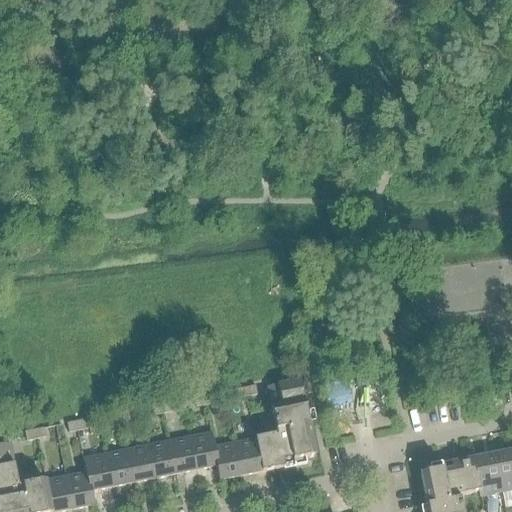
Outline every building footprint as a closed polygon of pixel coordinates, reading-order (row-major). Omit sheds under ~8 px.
[(270,409),(303,402),(299,382),(265,388),(270,409)] [(256,396),(254,387),(244,389),(246,398),(256,396)] [(246,398),(244,389),(234,391),(236,400),(246,398)] [(212,395),(202,397),(204,406),(214,405),(212,395)] [(204,406),(202,397),(192,399),(194,408),(204,406)] [(314,458),(303,402),(270,409),(275,436),(252,441),(259,474),(293,467),(292,462),(314,458)] [(171,413),(169,404),(159,406),(161,415),(171,413)] [(161,415),(159,406),(150,408),(152,417),(161,415)] [(129,422),(127,412),(117,414),(119,423),(129,422)] [(119,423),(117,414),(107,416),(109,425),(119,423)] [(86,430),(84,421),(75,423),(77,432),(86,430)] [(77,432),(75,423),(65,425),(67,434),(77,432)] [(44,439),(42,429),(32,431),(34,440),(44,439)] [(34,440),(32,431),(23,433),(25,442),(34,440)] [(210,434),(187,439),(194,472),(215,468),(211,449),(213,448),(210,434)] [(173,476),(194,472),(187,439),(166,443),(173,476)] [(252,441),(232,445),(238,478),(259,474),(252,441)] [(166,443),(145,447),(152,480),(173,476),(166,443)] [(0,446),(0,467),(13,465),(8,444),(0,446)] [(232,445),(213,448),(211,449),(215,468),(217,482),(238,478),(232,445)] [(131,485),(152,480),(145,447),(125,451),(131,485)] [(125,451),(104,455),(111,489),(131,485),(125,451)] [(500,493),(511,490),(511,451),(492,455),(500,493)] [(81,460),(84,474),(86,474),(90,493),(111,489),(104,455),(81,460)] [(500,493),(492,455),(471,460),(477,492),(478,497),(500,493)] [(460,511),(457,496),(477,492),(471,460),(439,466),(440,471),(418,475),(425,511),(460,511)] [(17,487),(13,465),(0,467),(0,511),(50,511),(44,482),(17,487)] [(86,474),(84,474),(65,478),(72,511),(93,507),(90,493),(86,474)] [(50,511),(67,511),(72,511),(65,478),(44,482),(50,511)]
